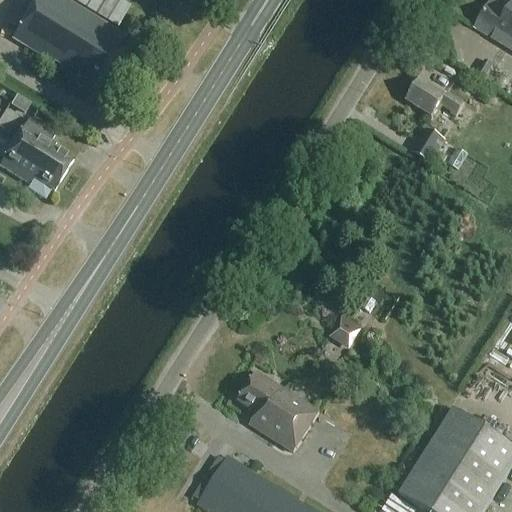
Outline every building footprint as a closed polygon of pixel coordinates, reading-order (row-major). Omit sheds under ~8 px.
[(115,95),(134,65),(114,53),(124,38),(60,0),(37,0),(12,41),(92,90),(96,83),(115,95)] [(494,0),(476,28),(511,50),(511,10),(494,0)] [(484,62),(478,72),(485,77),(492,67),(484,62)] [(445,97),(420,81),(407,102),(433,119),(441,107),(451,114),(451,115),(456,119),(465,106),(447,95),(445,97)] [(30,105),(15,96),(9,106),(24,115),(30,105)] [(29,121),(0,168),(32,188),(28,193),(46,203),(52,193),(54,195),(74,162),(55,150),(57,147),(52,143),(56,137),(29,121)] [(431,166),(446,143),(426,130),(411,154),(431,166)] [(439,171),(446,160),(440,156),(433,167),(439,171)] [(293,456),(320,413),(258,374),(239,404),(256,415),(248,428),(293,456)] [(423,511),(485,511),(511,470),(511,448),(454,412),(400,498),(423,511)] [(204,511),(313,511),(229,458),(197,508),(204,511)]
